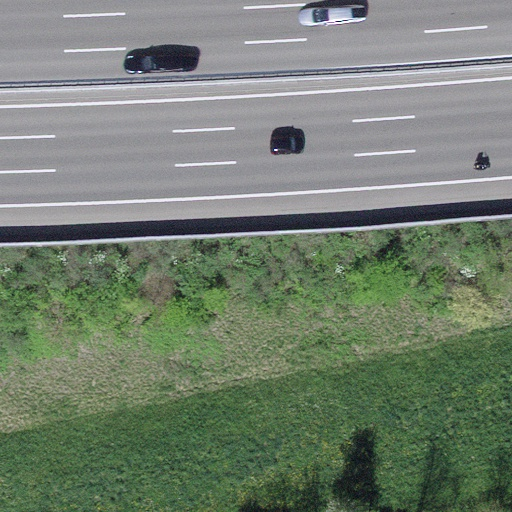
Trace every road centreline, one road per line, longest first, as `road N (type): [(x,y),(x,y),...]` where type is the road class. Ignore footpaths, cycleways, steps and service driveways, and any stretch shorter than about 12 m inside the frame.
road 1 (motorway): [(511,3),(0,33)]
road 2 (motorway): [(0,155),(511,126)]
